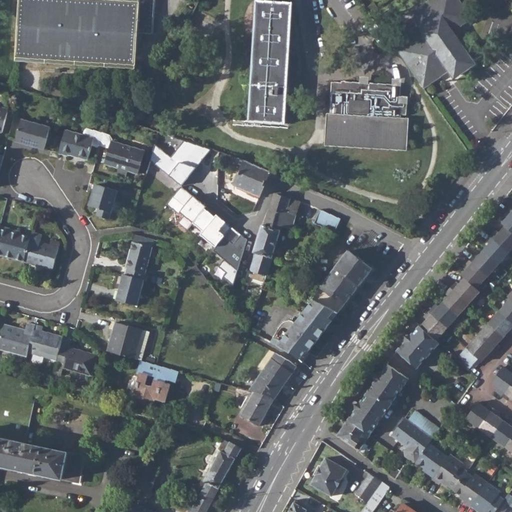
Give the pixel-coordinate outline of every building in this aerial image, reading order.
[(18,0),(15,62),(136,70),(138,34),(153,35),(155,0),(18,0)] [(397,52),(425,90),(445,75),(443,72),(448,69),(455,78),(459,75),(460,77),(473,68),(471,65),(475,63),(453,31),(460,25),(461,27),(473,18),(459,0),(442,0),(435,5),(432,1),(412,16),(420,26),(414,30),(419,37),(397,52)] [(249,121),(284,123),(292,3),(257,1),(249,121)] [(386,17),(394,30),(401,26),(393,12),(386,17)] [(371,29),(382,46),(390,41),(378,24),(371,29)] [(329,116),(327,142),(404,147),(406,121),(400,121),(401,115),(406,115),(407,103),(400,102),(401,85),(360,82),(341,81),(341,82),(332,81),(329,113),(329,114),(331,114),(331,116),(329,116)] [(0,131),(3,133),(10,110),(0,106),(0,131)] [(17,141),(45,149),(51,127),(23,119),(17,141)] [(104,133),(88,128),(86,130),(84,135),(95,138),(94,144),(98,145),(101,144),(104,133)] [(69,154),(90,159),(94,144),(95,138),(84,135),(66,130),(60,153),(69,156),(69,154)] [(101,144),(110,146),(111,141),(112,139),(110,134),(104,133),(101,144)] [(146,151),(111,141),(110,146),(110,147),(105,163),(119,167),(118,174),(126,176),(128,169),(139,172),(146,151)] [(185,141),(171,158),(155,145),(150,161),(183,185),(210,150),(185,141)] [(235,185),(260,196),(271,171),(238,157),(236,162),(244,165),(235,185)] [(99,216),(111,219),(119,190),(97,183),(91,206),(101,208),(99,216)] [(216,247),(231,227),(182,187),(167,204),(179,213),(181,212),(185,216),(179,223),(188,230),(193,223),(203,231),(200,235),(216,247)] [(300,203),(276,194),(274,195),(265,226),(281,231),(282,226),(292,229),(300,203)] [(316,223),(337,232),(343,220),(322,209),(316,223)] [(503,224),(506,227),(511,232),(511,211),(510,210),(506,215),(508,218),(503,224)] [(251,270),(268,275),(281,231),(265,226),(263,226),(255,252),(257,253),(251,270)] [(1,227),(0,229),(0,255),(25,262),(31,240),(32,238),(11,232),(11,230),(1,227)] [(234,284),(247,239),(231,227),(216,247),(214,250),(226,259),(220,266),(229,272),(225,277),(234,284)] [(497,231),(492,237),(510,253),(511,250),(511,232),(506,227),(499,233),(497,231)] [(32,238),(31,240),(25,262),(55,270),(61,248),(52,246),(41,243),(43,235),(33,232),(32,238)] [(128,268),(127,275),(145,280),(147,280),(149,274),(146,274),(155,239),(137,233),(127,267),(128,268)] [(490,245),(484,251),(499,265),(510,253),(492,237),(487,242),(490,245)] [(313,299),(338,312),(372,268),(348,250),(311,298),(313,299)] [(471,261),(489,277),(495,270),(499,265),(484,251),(478,258),(475,255),(471,261)] [(462,275),(466,279),(478,289),(489,277),(471,261),(466,267),(468,269),(462,275)] [(124,274),(118,300),(138,305),(145,280),(127,275),(124,274)] [(456,282),(451,288),(469,305),(480,292),(478,289),(466,279),(460,285),(456,282)] [(450,297),(444,303),(459,317),(469,305),(451,288),(447,294),(450,297)] [(285,322),(272,342),(295,354),(302,360),(338,312),(313,299),(296,322),(294,321),(290,320),(289,320),(286,321),(285,322)] [(511,300),(511,299),(500,311),(511,322),(511,300)] [(435,307),(430,313),(448,329),(459,317),(444,303),(441,307),(438,310),(435,307)] [(511,322),(500,311),(489,324),(504,337),(510,331),(511,333),(511,322)] [(423,327),(438,340),(448,329),(430,313),(425,318),(428,321),(423,327)] [(0,339),(0,348),(28,356),(29,351),(36,325),(27,322),(25,330),(4,324),(0,339)] [(108,351),(136,359),(144,330),(115,322),(108,351)] [(489,324),(479,335),(497,352),(502,347),(498,343),(504,337),(489,324)] [(29,351),(57,359),(60,347),(63,337),(42,331),(43,327),(36,325),(29,351)] [(400,351),(419,369),(441,343),(438,340),(423,327),(422,326),(400,351)] [(144,330),(136,359),(142,360),(150,331),(144,330)] [(479,335),(467,348),(480,359),(482,362),(486,357),(489,354),(492,357),(497,352),(479,335)] [(69,350),(60,347),(57,359),(57,361),(65,364),(64,367),(94,376),(99,355),(70,347),(69,350)] [(470,371),(474,365),(480,359),(467,348),(457,359),(457,360),(470,371)] [(270,395),(275,399),(298,365),(291,360),(277,352),(251,390),(255,391),(270,395)] [(477,368),(482,362),(480,359),(474,365),(477,368)] [(141,373),(135,395),(155,401),(156,398),(166,401),(171,384),(165,382),(166,378),(176,381),(179,370),(142,360),(139,372),(141,373)] [(391,409),(397,413),(408,397),(402,393),(411,381),(389,365),(370,394),(391,409)] [(496,395),(502,399),(511,385),(511,375),(503,369),(491,387),(498,392),(496,395)] [(510,401),(511,402),(511,385),(502,399),(508,403),(510,401)] [(270,395),(255,391),(242,415),(260,425),(275,399),(270,395)] [(340,437),(358,451),(377,425),(391,409),(370,394),(340,437)] [(0,464),(28,471),(28,472),(37,474),(37,473),(79,483),(85,456),(25,443),(34,403),(0,395),(0,464)] [(467,421),(480,430),(494,410),(488,405),(486,409),(478,404),(467,421)] [(358,451),(361,454),(391,409),(377,425),(358,451)] [(480,430),(493,440),(505,423),(498,418),(500,414),(494,410),(480,430)] [(415,426),(427,435),(434,425),(416,411),(409,422),(415,426)] [(409,422),(406,420),(400,428),(427,448),(430,444),(433,439),(429,436),(427,435),(415,426),(409,422)] [(493,440),(506,449),(511,440),(511,427),(505,423),(493,440)] [(441,430),(434,425),(427,435),(429,436),(433,439),(438,433),(441,430)] [(427,448),(400,428),(393,437),(409,449),(406,452),(407,458),(415,464),(417,463),(427,448)] [(202,484),(206,485),(207,482),(219,489),(241,448),(225,439),(220,448),(221,451),(202,484)] [(428,474),(435,478),(449,458),(430,444),(427,448),(417,463),(425,468),(429,471),(428,474)] [(443,482),(455,490),(468,473),(469,472),(463,467),(465,464),(452,455),(449,458),(435,478),(434,480),(441,485),(443,482)] [(318,474),(312,485),(332,497),(336,491),(339,490),(344,481),(344,477),(347,471),(328,458),(321,470),(322,470),(319,474),(318,474)] [(133,489),(151,493),(159,468),(142,462),(133,489)] [(402,472),(396,467),(390,475),(397,479),(399,476),(402,472)] [(474,477),(468,473),(455,490),(454,491),(467,500),(464,503),(471,508),(472,507),(490,483),(477,474),(474,477)] [(357,495),(369,503),(381,486),(383,482),(378,478),(371,474),(357,495)] [(188,504),(182,502),(181,505),(184,506),(183,508),(192,511),(206,511),(219,489),(207,482),(206,485),(195,505),(188,504)] [(381,486),(389,491),(392,487),(383,482),(381,486)] [(490,483),(472,507),(480,511),(481,510),(484,511),(497,511),(506,500),(500,496),(502,492),(490,483)] [(188,504),(193,490),(179,486),(175,500),(182,502),(188,504)] [(374,511),(389,491),(381,486),(369,503),(362,511),(374,511)] [(306,511),(307,510),(301,506),(301,503),(296,500),(289,511),(306,511)]
